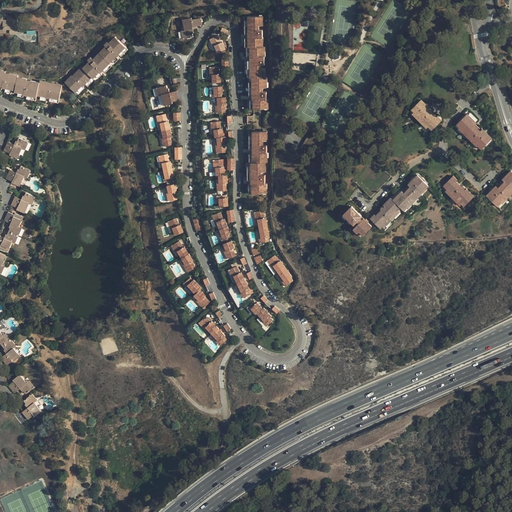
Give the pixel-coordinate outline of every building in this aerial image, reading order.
[(253,99),(253,108),(267,108),(267,95),(265,95),(265,87),(262,87),(262,82),(266,82),(266,77),(264,77),(264,68),(260,68),(260,65),(263,65),(263,56),(264,56),(264,47),(262,47),(262,37),(261,37),(261,30),(257,30),(257,26),(262,26),(262,16),(247,16),(247,20),(247,37),(247,41),(247,47),(249,47),(249,56),(249,60),(249,77),(251,77),(251,95),(252,95),(253,99)] [(2,17),(0,17),(0,32),(17,33),(17,20),(12,20),(12,18),(7,18),(7,20),(2,20),(2,17)] [(190,18),(182,19),(183,29),(185,38),(191,37),(191,33),(193,33),(192,29),(192,26),(194,26),(200,25),(199,18),(191,20),(190,18)] [(220,42),(217,35),(210,38),(215,49),(217,52),(224,49),(221,41),(220,42)] [(84,72),(81,75),(80,74),(74,80),(73,79),(70,82),(80,93),(82,90),(86,86),(87,87),(90,84),(97,78),(98,79),(101,76),(104,72),(105,73),(108,70),(114,64),(117,61),(121,57),(122,58),(125,55),(124,55),(131,48),(120,37),(117,40),(118,41),(115,45),(113,44),(112,42),(109,45),(111,46),(112,48),(108,51),(107,50),(101,56),(102,57),(99,60),(98,59),(96,57),(93,60),(94,61),(95,63),(91,66),(90,65),(87,68),(86,66),(82,70),(84,72)] [(131,48),(124,55),(125,55),(127,57),(133,51),(131,48)] [(114,64),(108,70),(110,73),(117,67),(114,64)] [(218,74),(218,66),(211,66),(211,79),(211,82),(220,82),(219,73),(218,74)] [(55,98),(63,99),(66,86),(62,85),(62,86),(48,83),(49,82),(44,81),(44,82),(39,81),(39,83),(35,82),(35,81),(26,79),(26,77),(22,77),(22,75),(13,73),(4,71),(5,69),(0,68),(0,69),(0,84),(1,84),(6,85),(6,87),(11,88),(19,90),(19,91),(23,92),(29,93),(28,94),(32,95),(41,97),(41,95),(45,96),(51,97),(55,98)] [(97,78),(90,84),(92,87),(99,80),(98,79),(97,78)] [(455,79),(438,97),(450,109),(468,91),(455,79)] [(169,94),(169,92),(168,88),(166,88),(165,85),(158,87),(160,95),(163,105),(171,103),(171,101),(178,100),(175,93),(169,94)] [(221,86),(213,86),(213,90),(213,97),(216,97),(220,97),(220,94),(222,94),(221,86)] [(220,97),(216,97),(216,101),(217,113),(224,112),(224,105),(225,105),(224,97),(220,97)] [(428,107),(421,99),(411,109),(432,129),(442,120),(438,115),(436,117),(431,112),(431,111),(431,110),(431,109),(430,108),(429,108),(428,108),(428,109),(427,108),(428,107)] [(166,121),(164,113),(158,115),(160,127),(161,130),(169,129),(167,121),(166,121)] [(476,122),(467,113),(456,124),(459,127),(460,126),(467,133),(466,134),(470,139),(472,138),(478,144),(478,145),(482,149),(492,138),(482,128),(481,129),(478,126),(475,129),(472,126),(475,123),(476,122)] [(220,128),(219,120),(212,121),(213,134),(214,137),(216,137),(222,136),(221,128),(220,128)] [(467,133),(460,126),(459,127),(458,128),(465,135),(466,134),(467,133)] [(169,129),(161,130),(162,134),(164,146),(171,144),(169,137),(171,137),(169,129)] [(251,184),(251,193),(266,193),(265,179),(264,179),(264,174),(260,174),(260,171),(264,171),(264,162),(266,161),(266,152),(265,152),(265,145),(262,145),(262,140),(266,140),(266,131),(259,131),(253,131),(252,131),(252,135),(252,153),(252,156),(252,162),(250,162),(250,180),(251,180),(251,184)] [(27,138),(20,135),(18,139),(17,138),(15,142),(14,144),(8,141),(5,148),(11,151),(10,152),(19,155),(23,146),(27,138)] [(222,136),(216,137),(216,141),(218,153),(225,152),(224,144),(225,144),(224,136),(222,136)] [(478,144),(472,138),(470,139),(470,140),(476,146),(478,145),(478,144)] [(485,150),(468,168),(481,179),(498,162),(485,150)] [(163,170),(171,169),(169,161),(168,161),(167,153),(160,155),(162,167),(163,170)] [(222,167),(221,159),(214,159),(215,172),(216,175),(217,175),(224,175),(223,166),(222,167)] [(373,159),(354,178),(353,179),(371,197),(391,176),(373,159)] [(29,166),(23,163),(21,167),(20,166),(18,170),(17,172),(10,169),(7,176),(14,178),(13,180),(21,183),(26,173),(29,166)] [(165,181),(172,180),(171,177),(173,177),(171,169),(163,170),(164,174),(165,181)] [(511,171),(511,170),(502,179),(503,180),(506,183),(503,186),(500,183),(497,187),(496,185),(486,195),(497,206),(501,203),(500,202),(507,195),(508,196),(511,192),(511,190),(511,189),(511,171)] [(224,175),(217,175),(218,179),(219,191),(226,191),(225,183),(226,183),(226,175),(224,175)] [(428,185),(417,175),(408,184),(409,185),(406,188),(409,191),(405,194),(403,192),(402,190),(393,200),(391,198),(383,205),(385,206),(384,207),(383,207),(382,207),(381,207),(381,208),(380,209),(380,210),(381,210),(376,215),(375,214),(370,218),(380,228),(401,207),(404,210),(407,207),(406,206),(413,200),(414,201),(419,196),(417,195),(424,188),(424,189),(428,185)] [(457,180),(453,176),(443,185),(464,206),(474,196),(467,189),(465,190),(465,189),(465,188),(465,187),(464,186),(463,185),(462,185),(461,186),(456,181),(457,180)] [(169,200),(176,199),(175,192),(176,191),(174,183),(166,185),(167,189),(169,200)] [(424,188),(417,195),(419,196),(419,197),(425,190),(424,189),(424,188)] [(34,193),(28,190),(26,193),(25,193),(23,197),(23,199),(16,196),(13,202),(20,205),(19,207),(27,210),(31,200),(34,193)] [(225,197),(225,194),(218,195),(218,203),(219,206),(227,205),(226,197),(225,197)] [(507,195),(500,202),(501,203),(502,204),(508,197),(508,196),(507,195)] [(413,200),(406,206),(407,207),(407,208),(414,202),(414,201),(413,200)] [(362,215),(351,206),(345,212),(348,216),(347,217),(353,224),(357,221),(359,223),(353,228),(362,236),(372,226),(364,218),(362,220),(360,217),(361,216),(362,215)] [(17,212),(10,210),(7,217),(13,219),(13,221),(11,225),(12,226),(9,232),(8,232),(6,236),(5,237),(0,235),(0,243),(2,244),(2,246),(10,249),(14,239),(18,232),(21,224),(25,214),(17,211),(17,212)] [(262,210),(255,211),(257,223),(258,227),(266,225),(265,217),(264,217),(262,210)] [(219,212),(213,214),(217,226),(219,229),(226,226),(223,218),(222,219),(219,212)] [(178,225),(175,217),(169,220),(173,231),(174,235),(182,232),(179,224),(178,225)] [(266,225),(258,227),(259,230),(261,242),(268,241),(267,237),(268,237),(266,225)] [(226,226),(219,229),(220,232),(223,239),(229,237),(228,234),(229,234),(226,226)] [(180,257),(188,253),(183,246),(182,247),(178,240),(172,244),(179,254),(180,257)] [(230,240),(223,243),(224,247),(228,258),(235,256),(232,249),(233,248),(230,240)] [(179,254),(172,244),(170,245),(177,256),(179,254)] [(0,250),(0,270),(1,270),(4,263),(8,253),(0,250)] [(189,271),(195,267),(191,261),(192,260),(188,253),(180,257),(182,261),(189,271)] [(278,261),(273,255),(268,259),(275,269),(277,272),(284,267),(279,260),(278,261)] [(275,269),(268,259),(266,260),(273,270),(275,269)] [(189,271),(182,261),(180,262),(187,272),(189,271)] [(236,265),(229,268),(235,280),(236,283),(244,279),(240,272),(239,272),(236,265)] [(284,267),(277,272),(279,275),(286,285),(292,281),(290,278),(291,277),(284,267)] [(286,285),(279,275),(277,276),(284,286),(286,285)] [(191,291),(194,294),(199,290),(200,288),(192,279),(192,280),(189,277),(184,282),(191,291)] [(244,279),(236,283),(238,286),(243,297),(249,294),(248,291),(249,290),(244,279)] [(191,291),(184,282),(182,283),(190,293),(191,291)] [(195,298),(203,307),(208,303),(203,297),(204,296),(199,290),(194,294),(192,295),(195,298)] [(203,307),(195,298),(193,299),(201,309),(203,307)] [(255,303),(253,301),(248,305),(253,311),(255,314),(256,313),(261,308),(256,302),(255,303)] [(262,307),(261,308),(256,313),(259,316),(267,325),(272,320),(270,317),(271,316),(262,307)] [(208,330),(210,332),(216,327),(211,321),(210,322),(205,316),(199,321),(208,330)] [(267,325),(259,316),(257,317),(265,326),(267,325)] [(208,330),(199,321),(198,322),(206,331),(208,330)] [(212,335),(221,344),(226,339),(223,336),(224,336),(216,327),(210,332),(212,335)] [(0,341),(1,343),(2,342),(4,345),(9,340),(4,334),(0,328),(0,341)] [(7,331),(4,334),(9,340),(12,338),(7,331)] [(221,344),(212,335),(211,337),(219,346),(221,344)] [(12,338),(9,340),(15,347),(17,345),(12,338)] [(9,340),(4,345),(6,348),(5,348),(8,352),(9,353),(3,358),(8,364),(21,355),(15,347),(9,340)] [(14,381),(8,385),(13,391),(19,387),(20,389),(22,391),(24,391),(26,394),(32,390),(27,383),(20,375),(13,380),(14,381)] [(29,396),(24,400),(26,404),(25,405),(27,408),(28,409),(23,413),(28,419),(33,415),(34,417),(41,411),(34,403),(29,396)]
